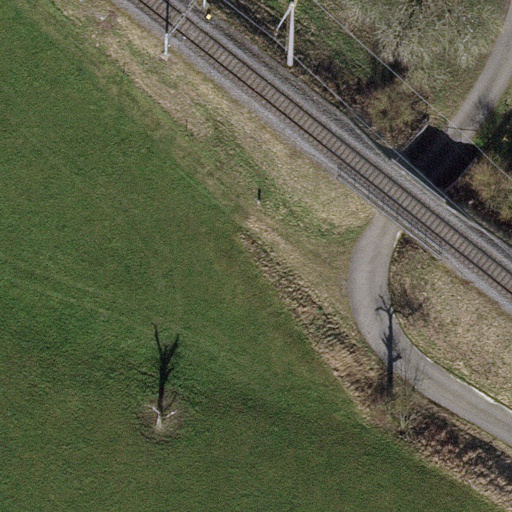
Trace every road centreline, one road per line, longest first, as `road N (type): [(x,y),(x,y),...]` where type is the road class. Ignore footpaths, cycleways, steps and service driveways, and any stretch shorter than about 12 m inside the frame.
road 1 (track): [(425,183),(390,222),(377,252),(374,290),(384,328),(423,377),(511,431)]
road 2 (unclassified): [(511,49),(425,183)]
